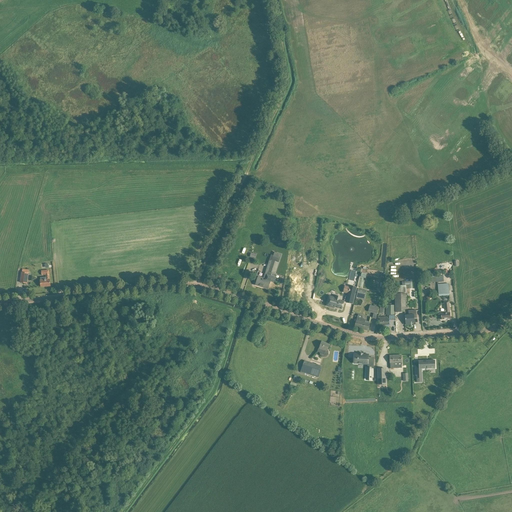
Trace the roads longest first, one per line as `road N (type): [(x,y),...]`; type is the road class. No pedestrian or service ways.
road 1 (tertiary): [(0,303),(200,286),(375,338),(486,330),(511,316)]
road 2 (track): [(200,286),(288,85),(271,0)]
